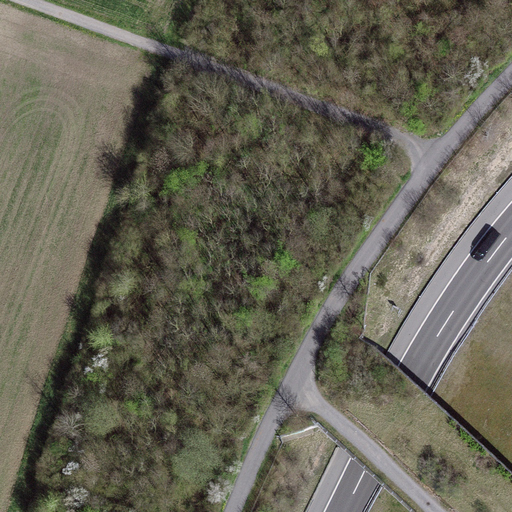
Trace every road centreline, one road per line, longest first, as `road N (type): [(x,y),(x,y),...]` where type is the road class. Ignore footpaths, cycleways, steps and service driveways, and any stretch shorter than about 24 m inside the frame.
road 1 (track): [(511,74),(433,158),(342,294),(293,377),(234,511)]
road 2 (motorway): [(511,230),(408,383),(343,511)]
road 3 (track): [(293,377),(436,511)]
